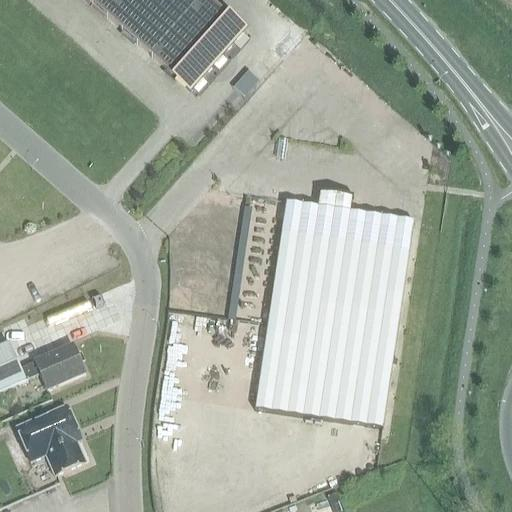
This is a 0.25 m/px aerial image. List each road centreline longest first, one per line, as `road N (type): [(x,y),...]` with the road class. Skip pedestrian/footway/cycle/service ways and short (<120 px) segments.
road 1 (unclassified): [(128,511),(127,434),(145,309),(141,258),(107,214),(0,122)]
road 2 (primary): [(441,54),(511,166)]
